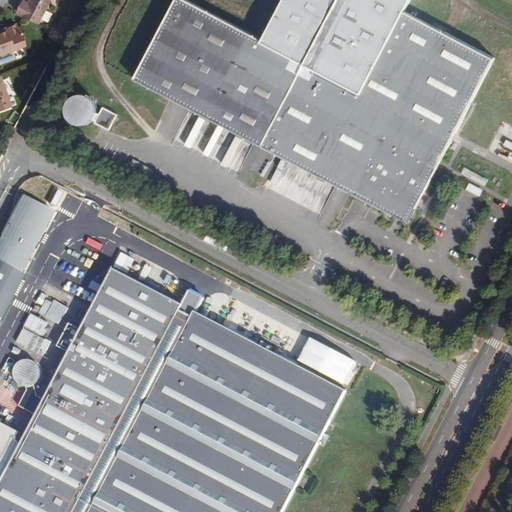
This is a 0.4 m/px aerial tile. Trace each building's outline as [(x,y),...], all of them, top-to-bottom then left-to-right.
[(51,0),(32,0),(30,3),(28,2),(24,0),(22,0),(16,11),(39,23),(51,0)] [(175,0),(134,80),(262,146),(409,222),(495,59),(404,12),(410,0),(283,0),(262,41),(183,0),(175,0)] [(0,54),(24,46),(16,24),(4,29),(5,32),(0,33),(0,54)] [(0,110),(9,107),(0,80),(0,110)] [(110,129),(118,113),(99,104),(101,101),(74,88),(61,114),(87,127),(90,119),(110,129)] [(21,194),(0,234),(0,261),(20,272),(52,210),(21,194)] [(90,234),(87,240),(101,246),(104,240),(90,234)] [(114,267),(128,273),(135,259),(121,252),(114,267)] [(75,261),(85,263),(87,255),(76,253),(75,261)] [(0,511),(284,511),(348,391),(115,269),(0,487),(0,511)] [(30,309),(60,323),(68,307),(38,292),(30,309)] [(199,309),(209,312),(212,303),(202,300),(199,309)] [(40,336),(48,322),(30,313),(16,341),(44,355),(51,341),(40,336)] [(0,469),(17,437),(0,427),(0,469)]
